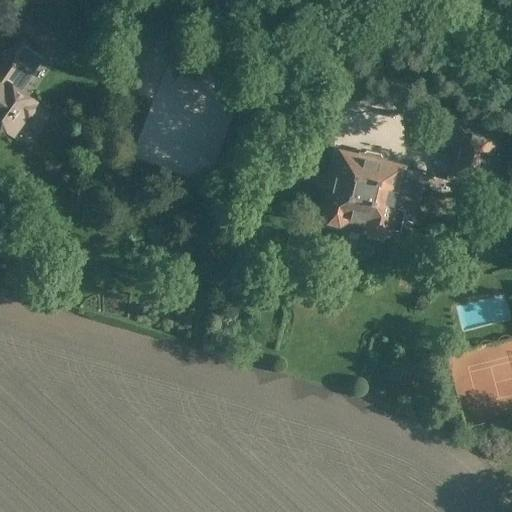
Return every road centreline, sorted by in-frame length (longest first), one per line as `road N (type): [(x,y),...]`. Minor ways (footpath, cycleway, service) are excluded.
road 1 (track): [(357,0),(318,55),(324,96),(438,135)]
road 2 (track): [(511,78),(388,0)]
